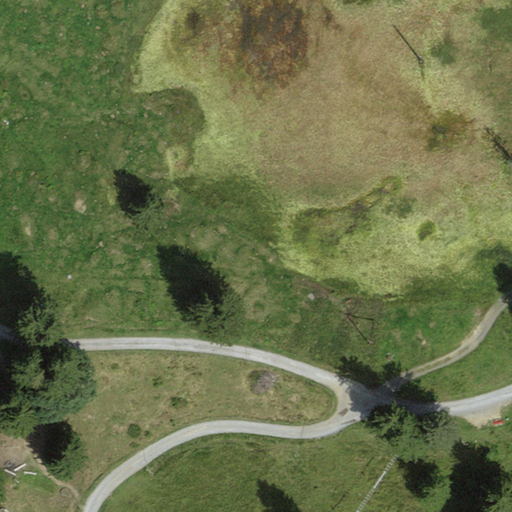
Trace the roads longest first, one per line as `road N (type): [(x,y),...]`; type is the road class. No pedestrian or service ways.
road 1 (track): [(353,406),(333,382),(218,348),(28,345),(0,332)]
road 2 (track): [(353,406),(320,430),(222,427),(181,435),(113,478),(87,511)]
road 3 (track): [(511,295),(469,347),(353,406)]
road 4 (track): [(511,390),(450,409),(353,406)]
